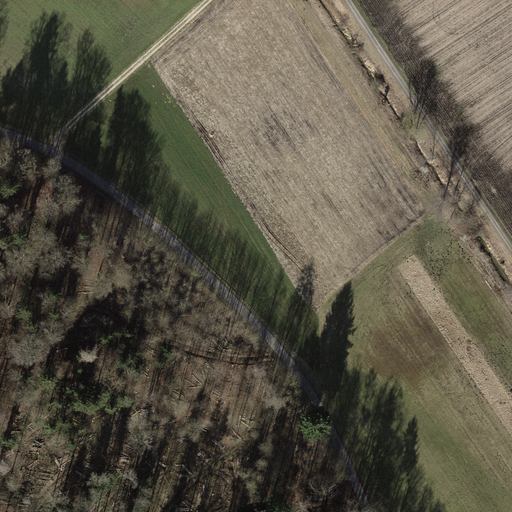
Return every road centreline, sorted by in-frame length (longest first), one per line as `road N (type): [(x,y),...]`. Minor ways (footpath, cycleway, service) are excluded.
road 1 (unclassified): [(0,132),(81,171),(191,259),(307,389),(374,511)]
road 2 (track): [(347,0),(511,249)]
road 3 (track): [(210,0),(48,150)]
